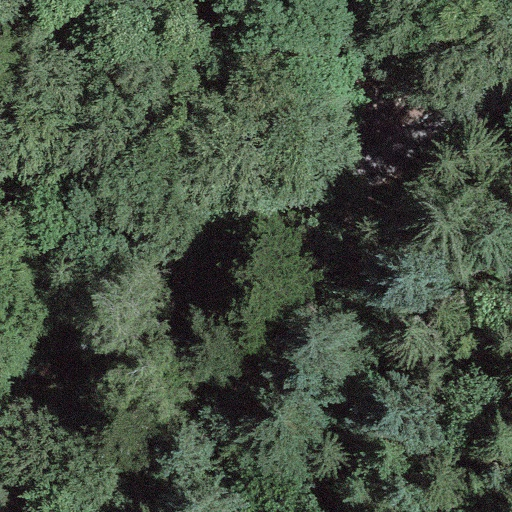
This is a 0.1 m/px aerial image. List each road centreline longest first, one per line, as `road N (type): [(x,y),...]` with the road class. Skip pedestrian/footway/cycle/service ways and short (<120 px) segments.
road 1 (track): [(511,88),(0,374)]
road 2 (track): [(376,160),(359,0)]
